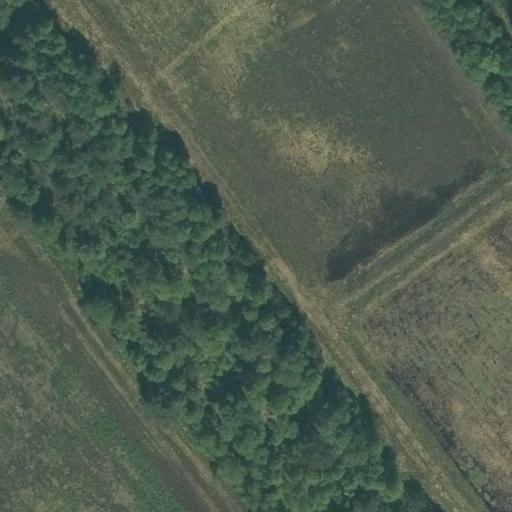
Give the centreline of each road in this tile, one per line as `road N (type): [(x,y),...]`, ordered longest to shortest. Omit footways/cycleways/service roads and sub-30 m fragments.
road 1 (track): [(79,0),(476,511)]
road 2 (track): [(0,250),(194,511)]
road 3 (track): [(320,312),(511,176)]
